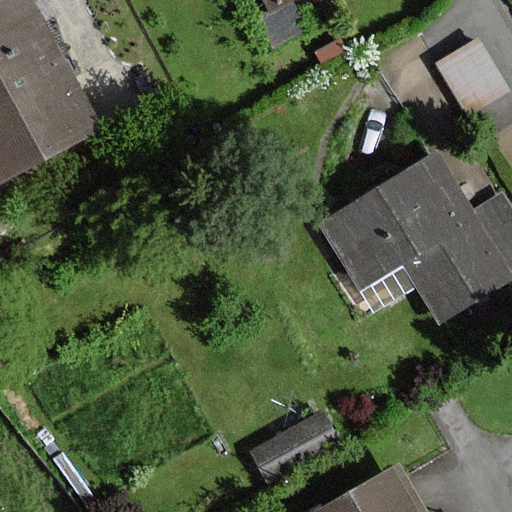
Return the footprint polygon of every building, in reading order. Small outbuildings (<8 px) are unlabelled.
[(30,0),(9,0),(0,5),(0,181),(100,128),(30,0)] [(477,42),(440,65),(468,110),(505,88),(477,42)] [(475,215),(437,156),(328,225),(378,303),(417,278),(442,317),(510,274),(507,268),(511,264),(511,207),(505,196),(475,215)] [(338,441),(323,414),(256,452),(271,478),(338,441)] [(422,511),(399,471),(328,511),(422,511)]
